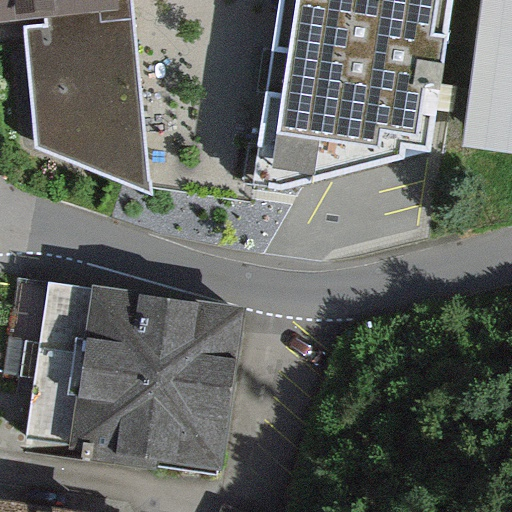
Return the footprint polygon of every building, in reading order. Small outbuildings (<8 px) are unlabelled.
[(0,0),(0,11),(24,9),(109,0),(0,0)] [(128,0),(109,0),(24,9),(38,149),(149,194),(128,0)] [(445,0),(297,0),(279,127),(425,148),(445,0)] [(511,0),(486,0),(469,150),(511,155),(511,0)] [(228,325),(45,300),(26,434),(209,460),(228,325)]
